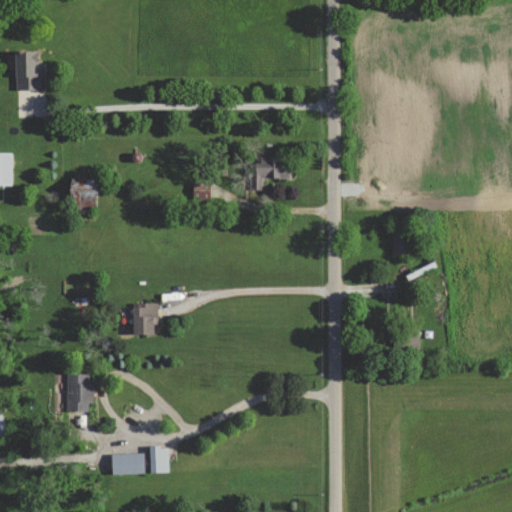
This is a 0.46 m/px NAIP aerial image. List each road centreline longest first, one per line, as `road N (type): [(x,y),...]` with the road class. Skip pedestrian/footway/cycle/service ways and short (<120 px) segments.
road 1 (residential): [(333,511),(334,0)]
road 2 (residential): [(334,108),(61,117)]
